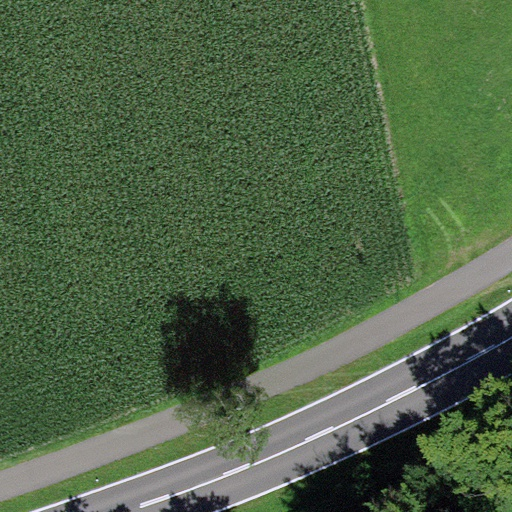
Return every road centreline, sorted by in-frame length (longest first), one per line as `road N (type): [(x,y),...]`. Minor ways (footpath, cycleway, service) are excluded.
road 1 (track): [(0,489),(134,444),(511,264)]
road 2 (primary): [(133,511),(249,470),(511,341)]
